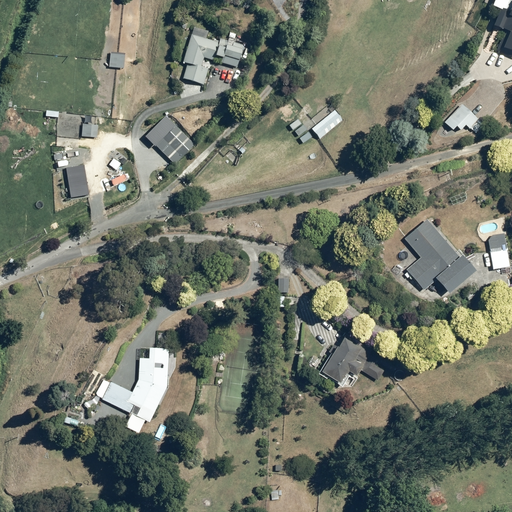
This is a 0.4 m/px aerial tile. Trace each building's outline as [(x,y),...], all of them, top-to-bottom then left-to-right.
[(511,0),(494,0),(492,7),(499,9),(486,45),(511,54),(511,0)] [(203,85),(207,70),(213,72),(216,62),(225,65),(238,68),(243,45),(233,42),(233,40),(219,37),(218,42),(190,35),(182,64),(186,65),(182,79),(203,85)] [(13,100),(5,99),(4,108),(12,108),(13,100)] [(456,105),(443,124),(452,130),(454,126),(461,130),(464,126),(476,134),(483,124),(456,105)] [(59,112),(46,110),(45,118),(59,119),(59,112)] [(342,121),(334,110),(311,129),(319,139),(327,133),(342,121)] [(194,145),(181,131),(175,138),(169,132),(155,146),(174,165),(194,145)] [(132,187),(126,171),(98,181),(105,197),(132,187)] [(473,271),(425,220),(404,240),(420,258),(406,271),(424,290),(435,280),(448,294),(473,271)] [(506,243),(489,246),(492,272),(510,269),(506,243)] [(287,277),(277,277),(277,292),(287,292),(287,277)] [(284,296),(275,296),(275,308),(283,308),(284,296)] [(355,377),(370,351),(340,333),(316,374),(340,388),(349,373),(355,377)] [(109,382),(102,399),(151,423),(168,387),(169,349),(150,349),(150,355),(139,355),(138,379),(133,392),(109,382)]
